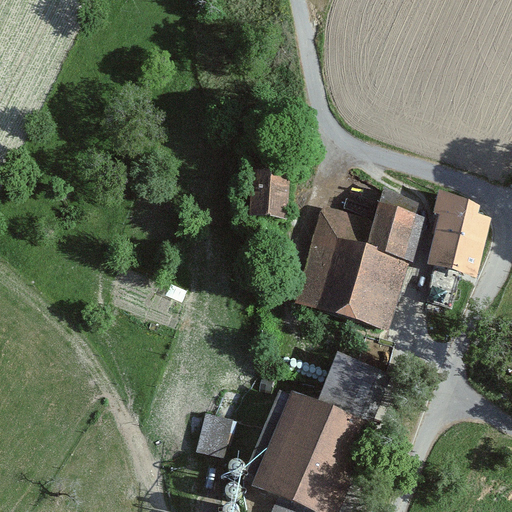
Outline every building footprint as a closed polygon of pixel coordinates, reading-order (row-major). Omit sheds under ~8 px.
[(282,174),(247,172),(245,216),(280,218),(282,174)] [(477,203),(434,192),(430,211),(435,212),(422,264),(471,277),(485,220),(473,217),(477,203)] [(366,224),(321,211),(293,304),(390,332),(423,218),(372,204),(366,224)] [(313,408),(282,396),(248,482),(322,511),(327,511),(382,375),(333,356),(313,408)] [(203,409),(176,503),(186,506),(184,511),(211,511),(238,419),(203,409)]
